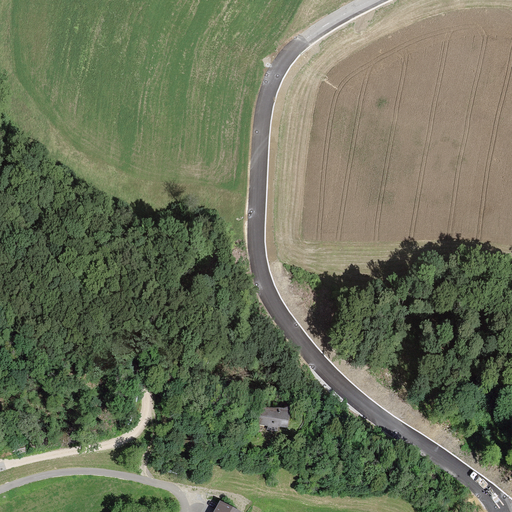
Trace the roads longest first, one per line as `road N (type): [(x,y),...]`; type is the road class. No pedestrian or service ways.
road 1 (tertiary): [(371,0),(306,38),(271,83),(257,187),(262,278),(287,325),(332,374),(503,511)]
road 2 (track): [(0,211),(139,373),(148,403),(130,438),(0,467)]
road 3 (track): [(184,511),(183,497),(170,486),(113,473),(74,471),(0,489)]
